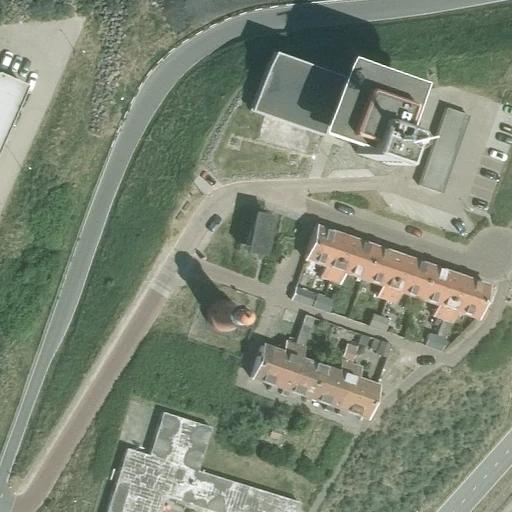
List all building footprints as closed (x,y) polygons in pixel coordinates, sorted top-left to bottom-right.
[(400,129),(404,118),(401,117),(408,96),(413,82),(337,56),(331,73),(268,52),(260,74),(248,111),(315,134),(322,136),(328,138),(356,148),(355,151),(356,154),(376,161),(378,160),(380,162),(388,165),(391,164),(398,144),(396,141),(399,140),(402,132),(400,129)] [(0,130),(21,81),(0,71),(0,130)] [(312,98),(273,87),(264,116),(256,142),(307,158),(312,144),(304,127),(312,98)] [(441,191),(466,113),(443,106),(418,183),(441,191)] [(263,257),(269,227),(271,217),(252,213),(244,253),(259,256),(261,256),(263,257)] [(314,227),(303,259),(323,266),(319,278),(328,281),(343,237),(314,227)] [(371,247),(343,237),(328,281),(337,284),(341,272),(360,278),(371,247)] [(371,247),(360,278),(379,285),(375,297),(384,300),(399,256),(371,247)] [(427,266),(399,256),(384,300),(393,303),(397,291),(416,298),(427,266)] [(427,266),(416,298),(436,304),(432,316),(440,319),(456,276),(427,266)] [(485,286),(456,276),(440,319),(449,323),(453,310),(474,317),(479,301),(485,286)] [(318,309),(322,298),(314,295),(314,294),(293,287),(289,300),(318,309)] [(318,309),(326,312),(330,300),(322,298),(318,309)] [(205,314),(205,316),(205,318),(206,320),(206,321),(207,322),(208,325),(209,326),(210,327),(212,329),(215,330),(218,331),(221,332),(223,332),(225,331),(227,330),(230,329),(232,327),(234,325),(235,323),(236,322),(237,320),(237,319),(237,316),(237,313),(236,311),(236,309),(234,307),(234,306),(232,304),(230,303),(227,301),(225,300),(222,300),(220,300),(218,300),(215,301),(212,303),(210,304),(208,307),(207,309),(206,311),(206,312),(205,314)] [(374,329),(378,317),(370,314),(366,326),(374,329)] [(293,344),(278,388),(281,389),(279,394),(285,396),(287,391),(306,397),(317,366),(297,359),(312,318),(303,315),(299,327),(293,344)] [(386,320),(378,317),(374,329),(382,331),(386,320)] [(359,334),(356,342),(363,344),(366,337),(359,334)] [(431,348),(434,337),(427,334),(423,346),(431,348)] [(442,339),(434,337),(431,348),(438,351),(439,347),(442,339)] [(384,358),(388,344),(372,339),(369,349),(375,351),(374,354),(384,358)] [(278,388),(293,344),(284,341),(282,347),(276,345),(274,351),(260,346),(249,377),(269,384),(267,390),(272,392),(274,386),(278,388)] [(317,366),(306,397),(325,404),(323,410),(329,412),(331,406),(334,407),(349,363),(354,348),(346,344),(336,372),(317,366)] [(349,363),(334,407),(337,408),(335,414),(341,416),(343,410),(363,417),(364,414),(374,386),(354,378),(358,366),(349,363)] [(104,511),(157,511),(163,495),(187,503),(187,504),(212,511),(293,511),(297,502),(200,472),(200,470),(199,470),(198,472),(195,471),(209,428),(160,412),(147,456),(124,448),(104,511)]
